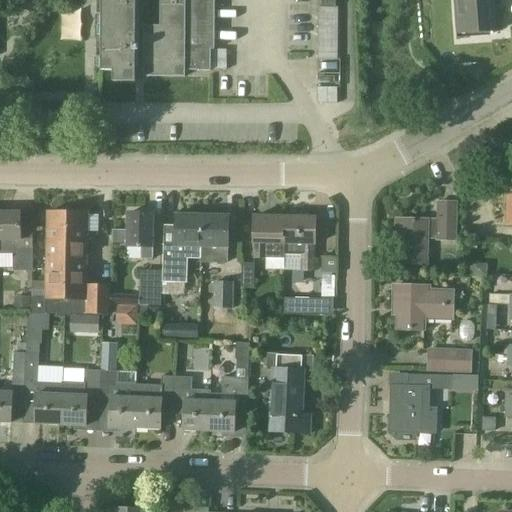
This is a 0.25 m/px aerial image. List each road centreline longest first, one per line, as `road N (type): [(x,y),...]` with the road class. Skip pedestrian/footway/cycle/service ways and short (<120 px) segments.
road 1 (unclassified): [(358,174),(0,173)]
road 2 (unclassified): [(349,477),(358,174)]
road 3 (residential): [(349,477),(83,467)]
road 4 (unclassified): [(511,91),(358,174)]
road 5 (residential): [(511,484),(349,477)]
